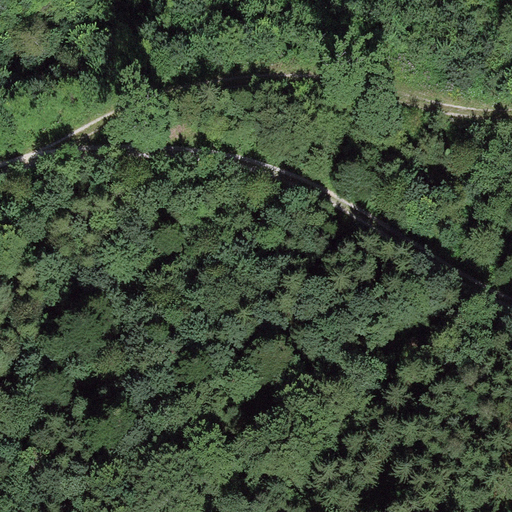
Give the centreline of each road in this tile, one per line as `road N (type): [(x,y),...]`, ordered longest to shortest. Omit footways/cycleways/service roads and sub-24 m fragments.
road 1 (track): [(511,308),(485,301),(359,211),(222,163),(40,156),(0,169)]
road 2 (track): [(40,156),(152,92),(187,82),(284,74),(427,107),(511,113)]
